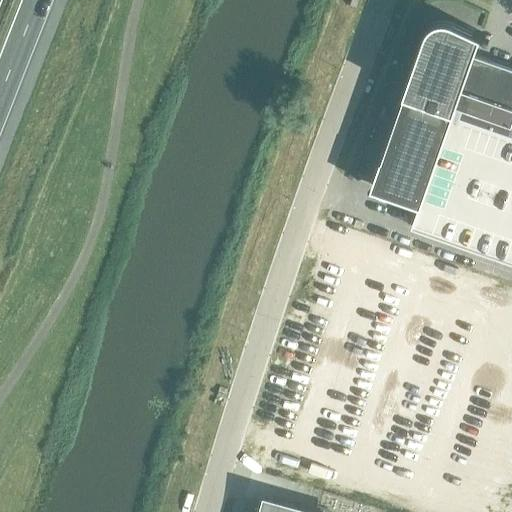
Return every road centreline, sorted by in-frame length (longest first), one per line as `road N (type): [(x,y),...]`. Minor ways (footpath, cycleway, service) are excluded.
road 1 (unclassified): [(385,0),(300,217),(208,511)]
road 2 (unknown): [(511,265),(409,229),(314,181)]
